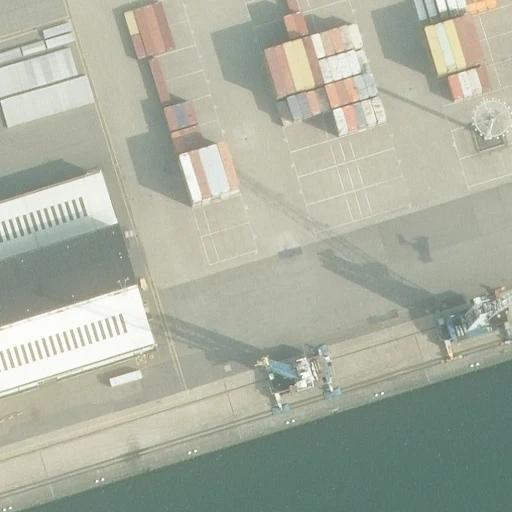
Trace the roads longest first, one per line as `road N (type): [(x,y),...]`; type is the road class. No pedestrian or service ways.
road 1 (unknown): [(86,0),(163,253)]
road 2 (unknown): [(0,301),(163,253)]
road 3 (unknown): [(163,253),(203,369)]
